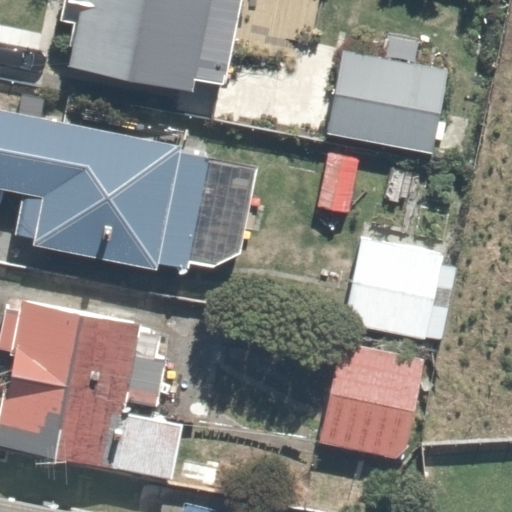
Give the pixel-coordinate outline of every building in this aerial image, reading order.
[(58,14),(52,58),(209,78),(214,33),(234,36),(238,0),(42,0),(41,12),(58,14)] [(427,65),(319,49),(307,130),(415,146),(427,65)] [(191,137),(0,99),(0,185),(2,186),(0,196),(0,230),(166,264),(191,137)] [(426,334),(435,242),(336,233),(328,325),(426,334)] [(122,343),(125,318),(93,315),(95,296),(0,287),(0,444),(168,469),(176,417),(110,408),(111,396),(155,402),(163,349),(122,343)] [(413,352),(320,335),(301,439),(395,456),(413,352)] [(75,511),(0,502),(0,511),(75,511)]
